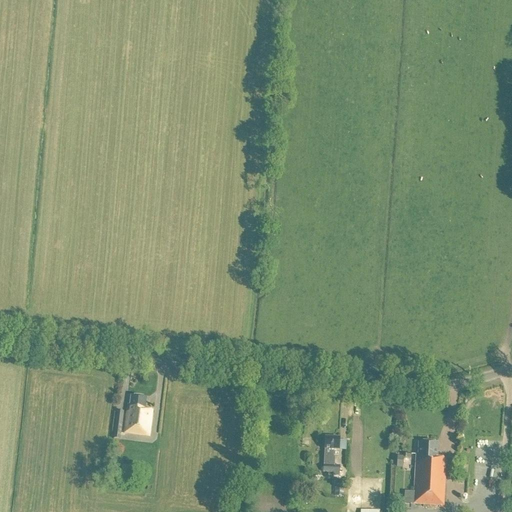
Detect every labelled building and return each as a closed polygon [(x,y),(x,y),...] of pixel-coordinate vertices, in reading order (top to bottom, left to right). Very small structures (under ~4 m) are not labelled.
[(126,419),(124,435),(149,438),(152,412),(144,411),(146,400),(130,398),(129,407),(127,406),(126,419)] [(120,441),(123,413),(116,412),(113,440),(120,441)] [(334,459),(333,459),(334,452),(339,452),(339,440),(325,439),(324,451),(323,474),(333,474),(333,477),(339,477),(340,468),(334,467),(334,459)] [(413,506),(443,507),(446,460),(437,460),(438,445),(418,444),(418,456),(416,456),(414,494),(405,493),(404,505),(413,505),(413,506)] [(120,478),(133,479),(134,472),(135,472),(135,468),(121,467),(120,478)] [(334,499),(343,499),(344,483),(334,483),(334,499)]
